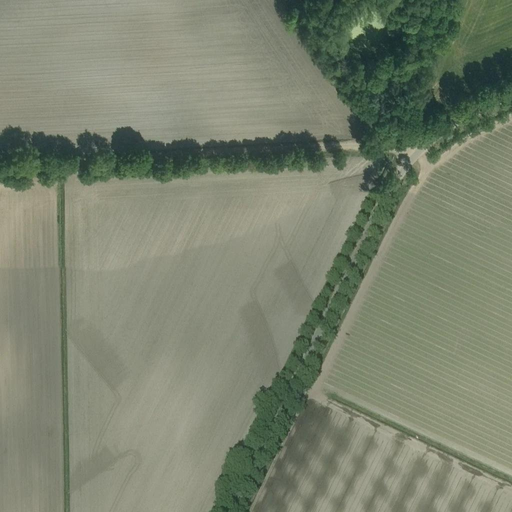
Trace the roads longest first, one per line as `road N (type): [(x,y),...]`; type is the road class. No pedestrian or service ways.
road 1 (unclassified): [(230,511),(402,166),(465,113),(511,93)]
road 2 (track): [(0,165),(419,146)]
